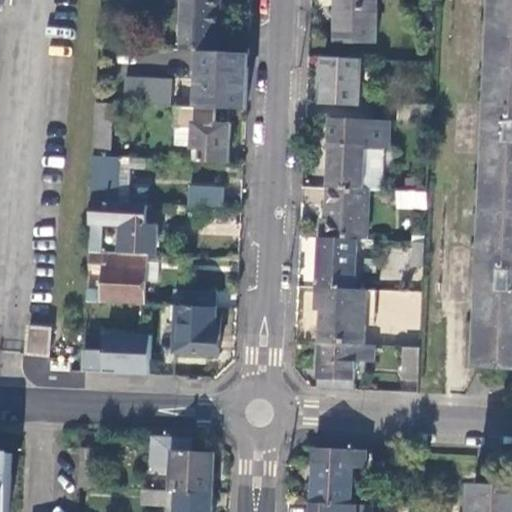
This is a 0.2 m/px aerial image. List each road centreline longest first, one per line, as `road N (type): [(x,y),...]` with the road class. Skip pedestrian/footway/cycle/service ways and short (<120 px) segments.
road 1 (residential): [(258,413),(273,0)]
road 2 (residential): [(0,399),(258,413)]
road 3 (residential): [(258,413),(511,420)]
